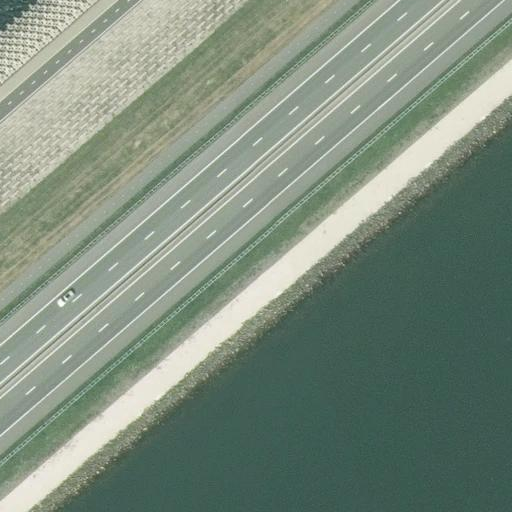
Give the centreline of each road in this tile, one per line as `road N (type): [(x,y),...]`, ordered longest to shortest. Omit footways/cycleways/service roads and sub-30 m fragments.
road 1 (motorway): [(0,419),(484,0)]
road 2 (motorway): [(418,0),(0,361)]
